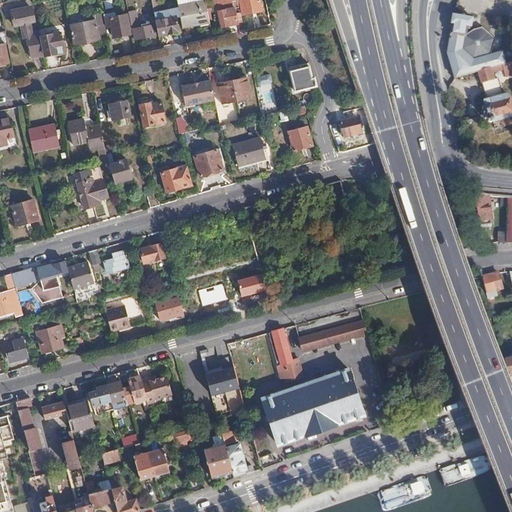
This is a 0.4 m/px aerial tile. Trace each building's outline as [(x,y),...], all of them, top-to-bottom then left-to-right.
[(210,0),(178,0),(183,26),(210,21),(208,11),(213,10),(210,0)] [(242,16),(238,0),(231,0),(233,6),(216,10),(217,18),(220,18),(222,25),(238,22),(237,17),(242,16)] [(240,0),(243,13),(262,9),(259,0),(240,0)] [(31,57),(44,55),(39,30),(32,32),(30,21),(35,20),(32,8),(24,10),(23,7),(11,10),(14,26),(21,25),(22,30),(25,30),(31,57)] [(128,10),(132,28),(135,27),(136,38),(157,34),(155,23),(148,24),(148,22),(141,23),(142,26),(140,26),(137,8),(128,10)] [(104,14),(107,27),(112,26),(114,35),(130,32),(126,13),(119,14),(118,11),(104,14)] [(470,17),(454,14),(454,15),(450,40),(448,55),(455,79),(478,72),(495,67),(505,64),(501,53),(491,56),(495,39),(481,28),(464,36),(465,29),(468,28),(470,17)] [(157,20),(159,33),(180,29),(178,17),(157,20)] [(96,18),(70,23),(74,43),(99,38),(96,18)] [(6,44),(9,43),(6,31),(0,32),(0,63),(0,62),(0,61),(9,60),(6,44)] [(64,51),(61,34),(43,38),(46,54),(64,51)] [(313,78),(309,63),(289,68),(295,91),(318,86),(316,78),(313,78)] [(496,72),(495,67),(478,72),(482,84),(484,85),(488,100),(485,101),(486,106),(484,107),(488,119),(489,119),(491,122),(493,122),(495,121),(496,124),(511,118),(511,105),(509,95),(504,96),(499,79),(493,80),(491,74),(496,72)] [(259,85),(273,83),(271,74),(257,77),(259,85)] [(247,77),(233,80),(237,98),(247,96),(246,93),(251,92),(247,77)] [(237,98),(233,80),(219,83),(223,98),(228,98),(228,100),(237,98)] [(211,82),(183,87),(187,108),(215,103),(211,82)] [(148,98),(142,99),(143,103),(141,104),(146,125),(167,121),(162,101),(152,103),(151,101),(149,102),(148,98)] [(130,115),(126,99),(110,103),(112,111),(109,112),(111,120),(130,115)] [(307,103),(292,107),(294,113),(308,109),(307,103)] [(0,145),(8,144),(8,147),(18,145),(11,117),(0,119),(0,145)] [(106,146),(101,123),(87,126),(85,117),(69,120),(74,143),(88,140),(90,149),(106,146)] [(188,133),(188,117),(179,117),(179,133),(188,133)] [(363,134),(359,118),(341,123),(345,138),(363,134)] [(55,126),(29,130),(33,152),(59,147),(55,126)] [(314,145),(309,126),(290,131),(294,149),(314,145)] [(267,159),(262,139),(235,146),(240,166),(267,159)] [(106,146),(107,153),(116,150),(115,144),(106,146)] [(223,169),(218,148),(196,154),(201,175),(223,169)] [(119,162),(110,164),(115,182),(132,178),(126,157),(118,160),(119,162)] [(184,187),(179,168),(171,170),(170,167),(161,169),(168,191),(184,187)] [(108,196),(104,178),(94,180),(93,177),(77,181),(85,208),(96,205),(94,200),(108,196)] [(337,215),(349,213),(340,180),(328,183),(337,215)] [(151,207),(160,205),(156,190),(147,193),(151,207)] [(475,192),(480,219),(492,218),(488,194),(481,193),(475,192)] [(500,236),(499,242),(501,242),(511,241),(511,195),(511,196),(510,202),(509,236),(500,236)] [(38,218),(32,199),(12,204),(17,224),(38,218)] [(243,207),(245,215),(255,212),(253,207),(265,203),(264,201),(243,207)] [(145,262),(174,254),(167,229),(159,231),(162,242),(141,248),(145,262)] [(14,246),(21,244),(17,231),(10,232),(14,246)] [(101,262),(97,248),(88,251),(92,265),(101,262)] [(129,266),(125,250),(114,253),(116,257),(105,260),(108,272),(129,266)] [(378,261),(375,253),(367,255),(369,263),(378,261)] [(67,271),(63,260),(37,268),(41,278),(67,271)] [(68,268),(74,289),(80,287),(82,289),(86,288),(87,286),(86,285),(93,283),(88,263),(68,268)] [(12,273),(15,286),(23,283),(20,271),(12,273)] [(12,273),(5,275),(9,288),(15,286),(12,273)] [(499,273),(482,277),(489,299),(499,296),(497,290),(503,289),(499,273)] [(0,314),(20,309),(14,289),(0,292),(0,314)] [(184,315),(180,298),(173,299),(172,298),(156,303),(161,321),(184,315)] [(105,311),(111,331),(130,326),(125,305),(105,311)] [(367,329),(367,326),(365,321),(362,309),(331,317),(297,326),(302,347),(367,329)] [(64,333),(62,326),(37,332),(43,352),(64,346),(60,334),(64,333)] [(278,365),(281,378),(285,377),(286,380),(303,376),(298,358),(292,359),(284,329),(277,330),(273,331),(282,364),(278,365)] [(367,329),(302,347),(304,351),(368,333),(367,329)] [(273,331),(269,332),(278,365),(282,364),(273,331)] [(28,356),(23,339),(5,343),(10,361),(28,356)] [(229,367),(204,370),(210,395),(235,390),(229,367)] [(364,415),(348,368),(262,398),(278,445),(364,415)] [(141,379),(140,375),(129,378),(131,385),(122,388),(124,395),(125,398),(126,402),(146,398),(141,379)] [(141,379),(146,398),(147,404),(155,402),(154,398),(163,396),(172,394),(167,376),(155,379),(150,380),(149,377),(141,379)] [(122,388),(120,380),(107,383),(112,401),(125,398),(124,395),(122,388)] [(112,401),(107,383),(97,386),(98,390),(90,392),(94,405),(112,401)] [(94,421),(86,395),(63,401),(65,407),(67,413),(70,426),(70,427),(94,421)] [(154,398),(155,402),(156,405),(165,403),(163,396),(154,398)] [(32,404),(30,397),(22,399),(18,400),(20,407),(32,404)] [(63,401),(63,399),(41,405),(43,413),(65,407),(63,401)] [(65,407),(43,413),(44,418),(67,413),(65,407)] [(28,409),(20,411),(24,430),(33,427),(28,409)] [(11,415),(0,417),(0,511),(5,511),(16,510),(1,450),(10,448),(8,439),(16,437),(11,415)] [(33,427),(24,430),(29,449),(41,446),(36,427),(33,427)] [(176,443),(192,439),(189,428),(173,433),(176,443)] [(220,430),(221,433),(224,445),(236,442),(233,431),(225,433),(224,429),(220,430)] [(196,432),(199,444),(205,443),(201,431),(196,432)] [(212,477),(231,472),(225,447),(224,445),(221,433),(212,435),(215,446),(204,448),(212,477)] [(138,443),(136,435),(121,439),(124,447),(127,446),(136,443),(138,443)] [(160,442),(158,437),(156,438),(145,441),(146,446),(160,442)] [(70,467),(80,464),(79,458),(73,438),(63,441),(70,467)] [(231,472),(233,478),(254,471),(253,466),(246,467),(239,443),(225,447),(231,472)] [(102,453),(105,464),(124,459),(122,452),(127,450),(127,446),(124,447),(102,453)] [(148,452),(155,475),(169,471),(163,448),(148,452)] [(140,479),(155,475),(148,452),(134,456),(140,479)] [(115,500),(118,511),(133,511),(139,510),(135,498),(126,500),(122,485),(112,488),(115,500)] [(88,494),(90,499),(91,506),(115,500),(112,488),(88,494)] [(62,511),(93,511),(91,506),(90,499),(75,503),(76,508),(62,511)] [(34,511),(55,511),(52,500),(46,501),(49,511),(47,511),(41,511),(38,500),(31,502),(34,511)]
